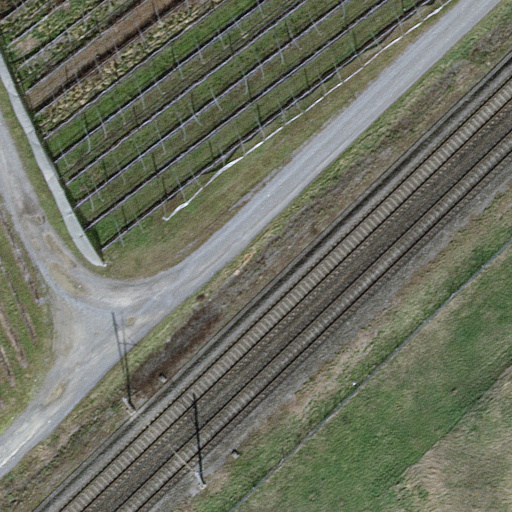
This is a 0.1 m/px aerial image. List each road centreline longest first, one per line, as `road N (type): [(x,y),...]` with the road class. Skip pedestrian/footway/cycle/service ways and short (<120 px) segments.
road 1 (track): [(433,0),(66,337)]
road 2 (track): [(0,174),(66,337)]
